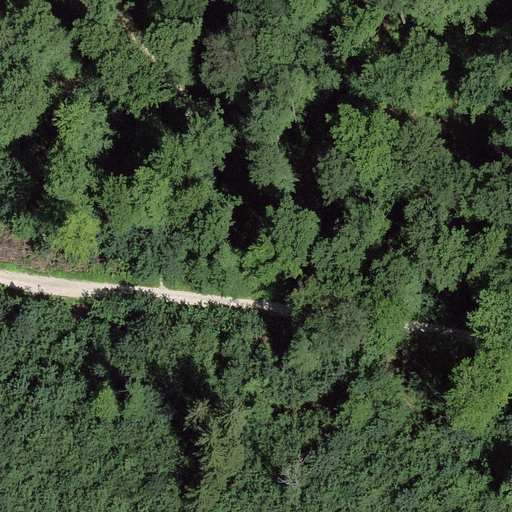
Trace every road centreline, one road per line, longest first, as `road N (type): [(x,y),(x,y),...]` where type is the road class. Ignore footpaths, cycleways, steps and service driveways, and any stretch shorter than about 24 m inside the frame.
road 1 (track): [(511,343),(159,292)]
road 2 (track): [(355,318),(452,450),(511,509)]
road 3 (track): [(159,292),(0,276)]
